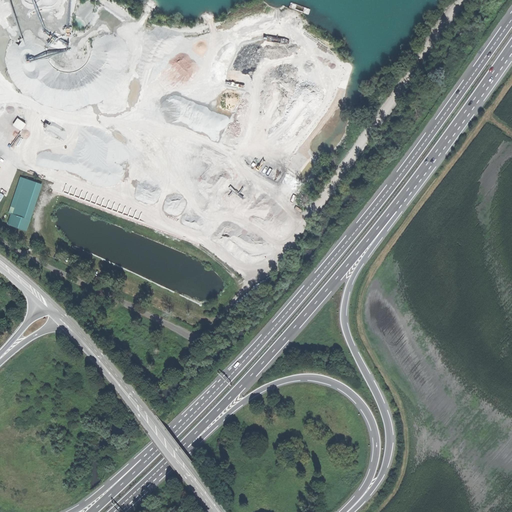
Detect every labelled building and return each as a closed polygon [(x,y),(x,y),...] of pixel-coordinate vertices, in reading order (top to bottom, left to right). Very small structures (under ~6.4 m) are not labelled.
[(25,124),(18,119),(13,125),(21,131),(25,124)] [(35,188),(37,183),(25,179),(24,184),(35,188)] [(42,185),(37,183),(35,188),(27,214),(25,219),(31,221),(42,185)] [(35,188),(24,184),(15,211),(27,214),(35,188)] [(27,214),(15,211),(14,216),(25,219),(27,214)] [(14,216),(12,215),(9,225),(28,231),(31,221),(25,219),(14,216)]
